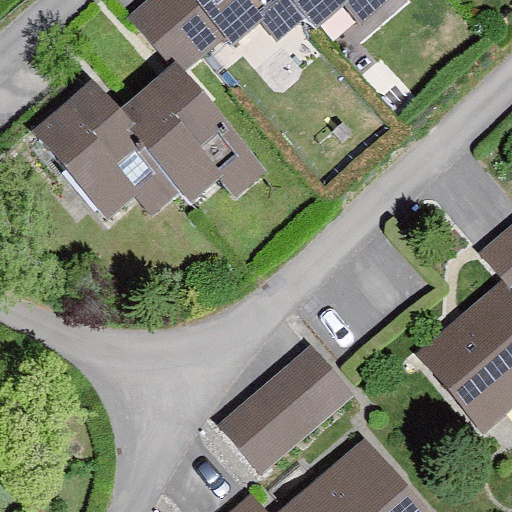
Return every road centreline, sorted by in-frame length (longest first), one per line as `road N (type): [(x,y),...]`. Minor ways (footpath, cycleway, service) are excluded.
road 1 (residential): [(511,78),(238,338),(166,389)]
road 2 (residential): [(0,306),(166,389)]
road 3 (residential): [(166,389),(130,511)]
